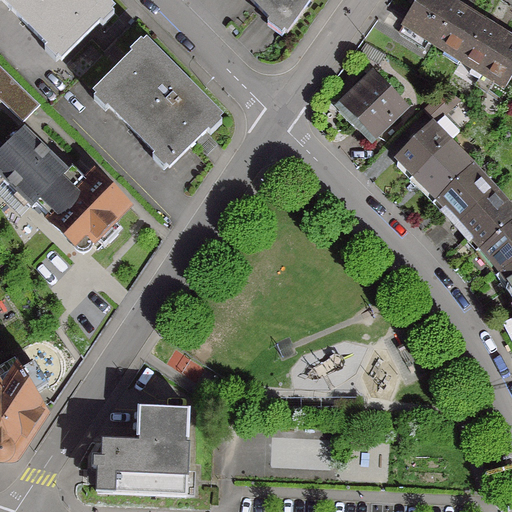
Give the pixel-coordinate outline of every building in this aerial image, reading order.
[(109,12),(97,0),(0,0),(0,1),(60,61),(109,12)] [(246,0),(270,23),(285,34),(308,0),(246,0)] [(456,6),(446,0),(417,0),(397,33),(422,49),(426,42),(431,45),(456,6)] [(446,48),(461,57),(461,58),(483,23),(456,6),(431,45),(443,53),(446,48)] [(473,67),(481,73),(504,36),(483,23),(461,58),(461,57),(458,62),(471,71),(473,67)] [(511,73),(511,40),(504,36),(481,73),(490,78),(488,82),(502,90),(511,73)] [(383,56),(363,44),(357,54),(377,67),(383,56)] [(217,119),(144,47),(94,96),(167,169),(217,119)] [(39,103),(0,65),(0,98),(23,120),(39,103)] [(352,87),(356,91),(342,105),(342,106),(336,112),(350,127),(351,126),(367,142),(372,137),(373,138),(402,110),(371,77),(367,81),(362,75),(361,76),(362,77),(353,85),(352,85),(351,86),(352,87)] [(421,111),(433,124),(442,116),(458,100),(443,91),(421,111)] [(442,116),(433,124),(431,127),(429,126),(395,159),(397,161),(396,168),(404,176),(411,176),(413,177),(447,144),(457,132),(442,116)] [(127,208),(92,174),(77,189),(63,175),(65,173),(22,131),(0,153),(0,179),(30,209),(33,206),(48,220),(46,221),(81,256),(95,241),(99,246),(102,248),(120,230),(119,230),(113,223),(127,208)] [(437,201),(436,200),(470,167),(447,144),(413,177),(422,186),(418,191),(432,205),(437,201)] [(440,213),(453,228),(493,192),(470,167),(436,200),(437,201),(444,209),(440,213)] [(471,239),(479,248),(511,221),(511,214),(493,192),(453,228),(466,243),(471,239)] [(500,273),(511,263),(511,221),(479,248),(474,251),(475,252),(488,267),(492,264),(500,273)] [(511,303),(511,263),(500,273),(507,284),(504,291),(511,304),(511,303)] [(13,362),(0,369),(0,461),(12,461),(43,412),(13,362)] [(100,460),(97,460),(96,471),(95,485),(95,494),(184,498),(188,411),(135,409),(134,444),(101,443),(100,460)]
